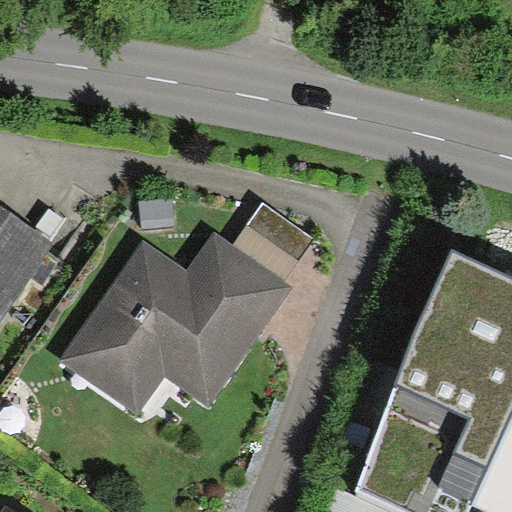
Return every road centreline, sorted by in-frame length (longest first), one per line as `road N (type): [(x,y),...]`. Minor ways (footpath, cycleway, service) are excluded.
road 1 (tertiary): [(0,52),(244,91),(511,157)]
road 2 (residential): [(272,511),(388,197)]
